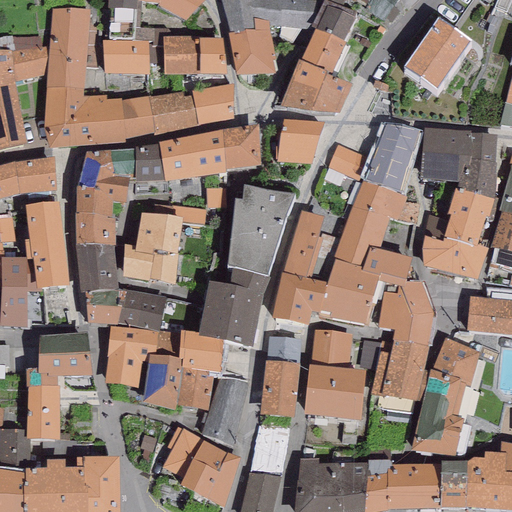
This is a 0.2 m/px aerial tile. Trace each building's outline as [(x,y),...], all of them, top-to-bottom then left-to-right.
[(138,6),(137,0),(108,0),(108,11),(102,10),(101,32),(109,32),(108,41),(135,42),(135,30),(139,30),(141,6),(138,6)] [(137,0),(138,6),(141,6),(158,6),(157,8),(186,25),(206,2),(205,0),(137,0)] [(220,0),(230,36),(255,34),(253,22),(253,21),(252,0),(220,0)] [(279,0),(252,0),(253,21),(255,34),(269,33),(270,28),(280,28),(279,0)] [(324,3),(290,0),(279,0),(280,28),(310,31),(324,3)] [(398,0),(359,0),(368,6),(365,11),(383,24),(386,20),(391,24),(399,13),(393,9),(398,0)] [(355,21),(326,8),(315,33),(344,46),(355,21)] [(52,9),(49,41),(87,44),(90,12),(52,9)] [(471,46),(437,22),(402,72),(438,96),(471,46)] [(139,30),(135,30),(135,42),(135,44),(148,44),(148,48),(162,48),(163,40),(163,30),(139,30)] [(230,36),(228,36),(237,78),(274,76),(269,33),(255,34),(230,36)] [(327,80),(330,81),(346,46),(344,46),(315,33),(299,66),(329,77),(327,80)] [(8,37),(10,52),(14,82),(15,86),(46,77),(48,49),(40,51),(38,38),(8,37)] [(201,39),(163,40),(162,48),(163,77),(224,77),(223,43),(201,43),(201,39)] [(87,44),(49,41),(48,49),(46,77),(46,90),(84,93),(87,44)] [(102,44),(102,77),(147,77),(148,48),(148,44),(135,44),(102,44)] [(148,81),(163,77),(162,48),(148,48),(147,77),(148,81)] [(10,52),(0,52),(0,153),(27,147),(15,86),(14,82),(10,52)] [(511,57),(510,65),(511,65),(511,74),(500,123),(511,126),(511,57)] [(299,66),(297,65),(279,112),(311,118),(340,118),(353,88),(330,81),(327,80),(329,77),(299,66)] [(232,89),(193,93),(199,131),(233,125),(232,89)] [(103,102),(102,99),(84,98),(84,93),(46,90),(43,131),(48,151),(104,147),(103,102)] [(156,139),(199,131),(193,93),(148,99),(156,139)] [(121,101),(103,102),(104,147),(156,139),(148,99),(122,103),(121,101)] [(322,125),(284,123),(276,165),(311,168),(322,125)] [(419,134),(385,128),(372,161),(363,184),(401,197),(419,134)] [(257,129),(221,133),(225,173),(261,170),(257,129)] [(472,136),(424,132),(421,183),(436,184),(456,185),(458,159),(470,160),(472,136)] [(221,133),(157,147),(164,187),(225,176),(225,173),(221,133)] [(496,137),(472,136),(470,160),(458,159),(456,185),(455,192),(494,202),(496,167),(494,167),(496,137)] [(164,187),(157,147),(137,151),(135,151),(135,181),(135,187),(136,186),(164,187)] [(372,161),(337,147),(328,170),(363,184),(372,161)] [(135,181),(135,151),(86,156),(76,190),(75,218),(112,222),(112,205),(126,207),(128,182),(135,181)] [(53,160),(14,166),(19,197),(56,195),(53,160)] [(511,165),(511,166),(499,214),(500,215),(511,217),(511,165)] [(14,166),(0,169),(0,202),(19,197),(14,166)] [(407,200),(401,197),(363,184),(352,208),(335,263),(363,272),(368,252),(379,254),(390,221),(397,223),(405,204),(407,200)] [(477,248),(494,203),(494,202),(455,192),(456,185),(436,184),(428,217),(449,223),(443,242),(476,251),(477,248)] [(294,199),(243,189),(242,204),(234,203),(228,270),(233,272),(267,281),(279,239),(294,199)] [(226,190),(206,190),(206,209),(226,209),(226,190)] [(419,205),(405,204),(397,223),(416,227),(419,205)] [(59,205),(26,209),(28,244),(24,244),(25,261),(32,261),(36,294),(69,290),(59,205)] [(178,208),(176,221),(183,222),(183,225),(203,228),(205,211),(178,208)] [(323,220),(300,214),(282,278),(306,283),(307,277),(311,278),(323,242),(317,240),(323,220)] [(511,217),(500,215),(491,251),(493,252),(488,269),(511,274),(511,217)] [(11,216),(0,217),(0,257),(0,261),(14,261),(11,216)] [(176,221),(140,216),(136,248),(126,247),(121,281),(149,284),(149,283),(174,286),(183,225),(183,222),(176,221)] [(449,223),(428,217),(421,240),(424,240),(442,246),(443,242),(449,223)] [(112,222),(75,218),(76,248),(113,248),(115,249),(114,222),(112,222)] [(442,246),(424,240),(422,253),(425,270),(477,283),(488,252),(477,248),(476,251),(443,242),(442,246)] [(113,248),(76,248),(79,289),(80,296),(85,296),(88,296),(118,294),(117,287),(113,248)] [(379,254),(368,252),(368,253),(363,272),(361,277),(379,282),(378,285),(397,291),(404,292),(405,286),(411,263),(379,254)] [(14,261),(0,261),(0,276),(0,329),(26,330),(27,301),(36,301),(36,294),(32,261),(25,261),(14,261)] [(363,272),(335,263),(327,290),(325,289),(319,316),(317,320),(366,329),(378,285),(379,282),(361,277),(363,272)] [(262,297),(267,281),(233,272),(230,291),(209,286),(205,305),(199,336),(198,340),(222,345),(252,351),(262,297)] [(306,283),(282,278),(276,306),(274,321),(308,328),(310,314),(319,316),(325,289),(325,287),(306,283)] [(394,334),(393,343),(427,349),(433,316),(421,285),(405,286),(404,292),(397,291),(396,298),(384,296),(378,331),(394,334)] [(118,328),(137,330),(147,296),(127,292),(126,296),(118,328)] [(126,296),(118,294),(88,296),(85,296),(87,327),(110,328),(118,328),(126,296)] [(205,305),(147,296),(137,330),(158,333),(181,336),(181,333),(199,336),(205,305)] [(511,303),(469,301),(467,334),(511,337),(511,303)] [(118,328),(110,328),(106,359),(109,359),(105,385),(136,390),(141,363),(148,364),(149,358),(155,359),(158,333),(137,330),(118,328)] [(352,336),(313,332),(310,369),(348,373),(352,336)] [(180,371),(181,362),(178,362),(181,336),(158,333),(155,359),(149,358),(148,364),(142,407),(175,414),(175,408),(180,371)] [(199,336),(181,333),(181,336),(178,362),(181,362),(180,371),(213,376),(219,376),(222,345),(198,340),(199,336)] [(86,336),(40,339),(37,371),(25,372),(26,390),(28,390),(57,390),(57,381),(90,378),(86,336)] [(269,339),(266,364),(298,368),(300,343),(269,339)] [(429,373),(428,374),(423,406),(410,455),(440,459),(441,457),(455,459),(463,422),(457,421),(464,390),(469,391),(480,355),(444,340),(432,374),(429,373)] [(382,408),(381,410),(412,416),(414,404),(419,405),(423,406),(428,374),(426,374),(424,374),(428,352),(428,350),(427,349),(393,343),(392,347),(390,357),(379,355),(371,398),(379,399),(377,407),(382,408)] [(0,367),(12,368),(13,347),(0,346),(0,367)] [(266,364),(265,364),(260,418),(294,421),(299,367),(298,368),(266,364)] [(348,373),(310,369),(303,419),(360,424),(366,375),(348,373)] [(213,376),(180,371),(175,408),(207,413),(213,376)] [(248,383),(218,380),(204,431),(199,441),(203,443),(230,455),(236,436),(248,383)] [(57,390),(28,390),(26,432),(25,443),(30,443),(60,445),(60,407),(57,390)] [(11,411),(0,410),(0,432),(11,432),(11,411)] [(184,482),(203,443),(199,441),(176,430),(166,451),(170,453),(162,471),(184,482)] [(25,443),(26,432),(11,432),(0,432),(0,475),(24,478),(24,473),(30,474),(30,443),(25,443)] [(203,443),(184,482),(180,488),(224,510),(241,460),(230,455),(203,443)] [(511,511),(511,447),(502,445),(501,457),(484,456),(484,462),(473,462),(466,467),(465,511),(511,511)] [(76,462),(76,472),(84,472),(84,491),(88,491),(88,511),(118,511),(119,462),(76,462)] [(320,462),(298,462),(294,511),(366,511),(367,467),(320,466),(320,462)] [(367,467),(366,511),(440,511),(441,467),(418,467),(390,467),(390,464),(366,464),(367,467)] [(30,474),(24,473),(24,478),(24,511),(88,511),(88,491),(84,491),(84,472),(76,472),(67,472),(67,465),(45,465),(45,474),(30,474)] [(465,511),(466,467),(441,467),(440,511),(465,511)] [(24,511),(24,478),(0,475),(0,511),(24,511)] [(249,475),(240,511),(272,511),(281,479),(249,475)]
